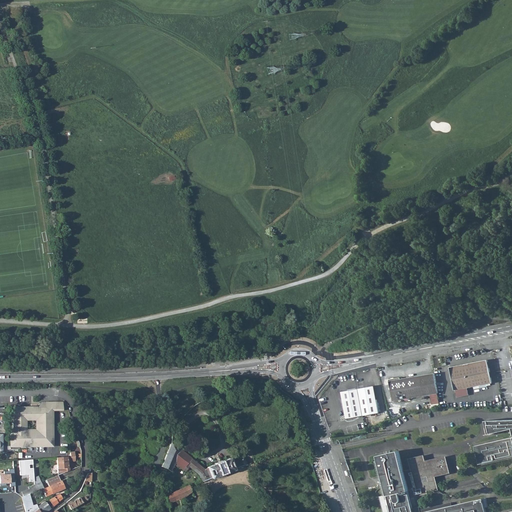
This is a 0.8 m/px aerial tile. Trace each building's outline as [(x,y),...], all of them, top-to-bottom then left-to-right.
[(469,387),(492,383),(487,360),(451,368),(455,390),(456,390),(469,387)] [(435,373),(401,379),(400,377),(389,379),(390,386),(391,386),(394,401),(439,393),(435,373)] [(347,419),(379,413),(374,386),(342,391),(347,419)] [(469,387),(456,390),(458,397),(459,397),(471,394),(469,387)] [(51,409),(51,411),(63,411),(63,402),(45,402),(45,409),(51,409)] [(31,408),(14,408),(14,431),(11,431),(11,436),(17,436),(17,446),(52,445),(51,411),(51,409),(45,409),(34,410),(34,409),(31,409),(31,408)] [(511,419),(486,420),(488,427),(488,428),(491,428),(492,433),(511,428),(511,419)] [(511,437),(475,446),(478,464),(511,456),(511,437)] [(243,466),(247,464),(243,457),(239,459),(236,453),(233,454),(232,458),(229,459),(229,458),(221,462),(221,461),(214,463),(215,464),(207,467),(207,468),(204,469),(171,443),(161,467),(170,471),(173,464),(186,471),(189,466),(199,475),(202,482),(211,478),(212,479),(219,476),(220,477),(226,474),(226,473),(234,470),(234,469),(242,466),(243,466)] [(388,496),(408,491),(410,498),(429,493),(429,490),(434,489),(434,486),(436,485),(434,476),(449,472),(446,457),(425,462),(425,459),(424,459),(420,460),(420,461),(415,462),(415,464),(412,465),(413,469),(404,471),(399,451),(379,455),(388,496)] [(58,475),(64,473),(69,471),(68,464),(67,464),(67,461),(75,461),(74,452),(70,452),(70,456),(57,457),(56,457),(58,475)] [(76,456),(76,461),(70,462),(70,465),(79,464),(78,456),(76,456)] [(410,459),(412,465),(415,464),(415,462),(420,461),(420,460),(424,459),(423,456),(410,459)] [(32,459),(19,460),(20,475),(29,474),(29,481),(33,481),(33,477),(32,468),(29,468),(28,464),(32,464),(32,459)] [(13,469),(8,469),(8,471),(5,472),(6,475),(0,474),(0,486),(6,486),(6,484),(10,484),(10,486),(15,486),(13,469)] [(46,480),(49,486),(60,481),(57,475),(46,480)] [(42,489),(46,497),(64,488),(61,481),(60,481),(49,486),(42,489)] [(33,485),(36,491),(43,488),(41,482),(40,482),(33,485)] [(21,492),(23,496),(28,494),(36,491),(33,485),(28,487),(28,489),(21,492)] [(167,503),(178,500),(179,501),(191,492),(191,490),(189,485),(165,496),(167,503)] [(408,491),(388,496),(383,497),(386,511),(407,511),(407,510),(413,508),(410,498),(408,491)] [(23,496),(21,497),(25,510),(25,511),(46,511),(50,508),(44,501),(37,506),(36,504),(32,505),(29,494),(23,496)] [(48,500),(53,506),(63,499),(60,494),(54,497),(48,500)] [(71,503),(68,505),(70,510),(87,500),(86,497),(81,499),(80,498),(71,503)] [(486,511),(484,501),(483,499),(483,498),(452,506),(424,511),(486,511)] [(452,502),(420,509),(420,511),(424,511),(452,506),(452,502)]
